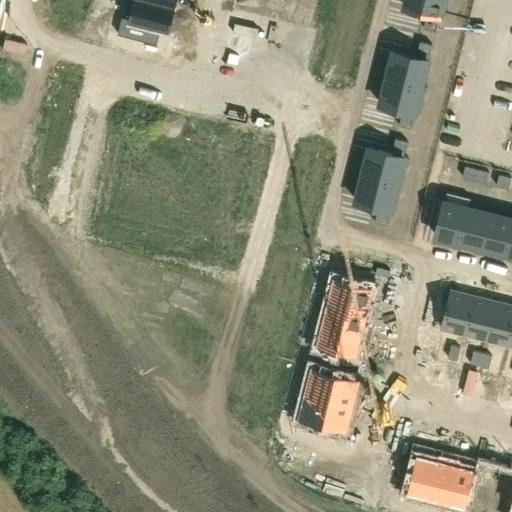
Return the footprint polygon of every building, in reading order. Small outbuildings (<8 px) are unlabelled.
[(150,0),(126,0),(118,35),(145,41),(149,26),(168,31),(175,6),(150,0)] [(406,0),(405,7),(428,13),(425,24),(437,27),(443,0),(406,0)] [(394,51),(387,77),(422,86),(431,48),(420,45),(417,56),(394,51)] [(387,77),(380,104),(404,110),(401,121),(412,124),(422,86),(387,77)] [(105,128),(105,130),(110,131),(159,143),(166,114),(112,101),(111,104),(116,105),(110,129),(105,128)] [(212,126),(205,155),(254,167),(259,168),(259,167),(254,166),(260,141),(265,143),(266,139),(261,138),(212,126)] [(98,156),(98,157),(151,171),(159,143),(110,131),(105,130),(104,131),(109,132),(103,157),(98,156)] [(369,148),(362,174),(397,183),(407,145),(395,142),(393,153),(369,148)] [(205,155),(198,183),(247,195),(252,196),(252,195),(247,194),(254,168),(259,170),(259,168),(254,167),(205,155)] [(91,184),(91,186),(144,199),(151,171),(98,157),(97,159),(102,160),(96,185),(91,184)] [(465,169),(463,177),(474,180),(476,172),(465,169)] [(476,172),(474,180),(486,183),(488,175),(476,172)] [(362,174),(356,201),(379,207),(376,218),(388,221),(397,183),(362,174)] [(498,178),(497,186),(508,189),(510,181),(498,178)] [(198,183),(191,211),(245,224),(245,223),(240,222),(247,196),(252,198),(252,196),(247,195),(198,183)] [(84,212),(83,215),(88,216),(137,228),(144,199),(91,186),(90,188),(95,189),(89,213),(84,212)] [(445,201),(436,236),(459,242),(468,207),(445,201)] [(468,207),(459,242),(481,247),(490,212),(468,207)] [(191,211),(184,240),(233,252),(238,253),(238,250),(233,249),(239,225),(244,227),(245,224),(191,211)] [(490,212),(481,247),(503,253),(511,218),(490,212)] [(511,218),(503,253),(511,255),(511,218)] [(336,279),(330,302),(365,311),(371,288),(336,279)] [(451,289),(441,329),(464,335),(474,295),(451,289)] [(474,295),(464,335),(486,340),(496,301),(474,295)] [(511,304),(496,301),(486,340),(508,346),(511,331),(511,304)] [(330,302),(326,321),(361,330),(365,311),(330,302)] [(397,307),(394,318),(401,320),(404,308),(397,307)] [(394,318),(391,330),(399,332),(401,320),(394,318)] [(326,321),(320,344),(355,353),(361,330),(326,321)] [(389,337),(386,348),(394,350),(397,339),(389,337)] [(453,347),(450,358),(458,360),(461,349),(453,347)] [(475,352),(472,364),(480,366),(483,354),(475,352)] [(483,354),(480,366),(488,368),(490,356),(483,354)] [(314,368),(308,392),(352,404),(357,381),(367,383),(370,369),(345,363),(342,375),(314,368)] [(308,392),(302,417),(330,424),(327,436),(352,443),(355,429),(346,426),(352,404),(308,392)] [(413,455),(410,466),(423,470),(417,493),(441,499),(449,464),(426,458),(413,455)] [(449,464),(441,499),(464,505),(470,481),(483,485),(486,473),(472,470),(449,464)]
